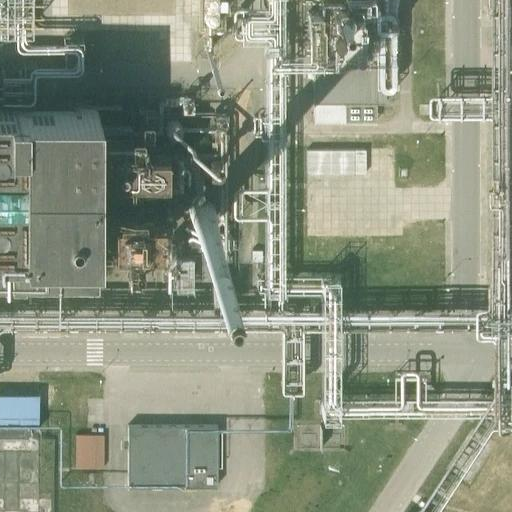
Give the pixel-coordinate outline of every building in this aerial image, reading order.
[(386,102),(386,66),(313,66),(314,102),(386,102)] [(0,279),(23,279),(94,279),(94,164),(96,164),(96,107),(56,107),(0,106),(0,279)] [(140,144),(141,168),(172,166),(171,142),(140,144)] [(355,169),(354,145),(307,147),(308,171),(355,169)] [(398,169),(397,145),(377,146),(377,170),(398,169)] [(204,199),(203,199),(201,199),(199,200),(196,201),(195,202),(194,203),(192,205),(191,206),(190,209),(190,210),(190,211),(190,213),(190,214),(191,216),(192,219),(193,221),(194,222),(196,223),(198,224),(200,225),(202,225),(205,225),(208,225),(209,224),(210,224),(212,222),(214,220),(215,219),(215,218),(216,216),(216,214),(217,213),(217,211),(216,210),(216,209),(216,207),(215,205),(214,204),(212,202),(210,201),(209,200),(207,199),(204,199)] [(343,210),(344,236),(378,235),(377,209),(343,210)] [(309,212),(310,235),(332,234),(330,211),(309,212)] [(0,424),(39,425),(39,395),(0,394),(0,424)] [(127,484),(217,485),(217,425),(128,424),(127,484)] [(77,431),(76,466),(104,466),(105,431),(77,431)]
